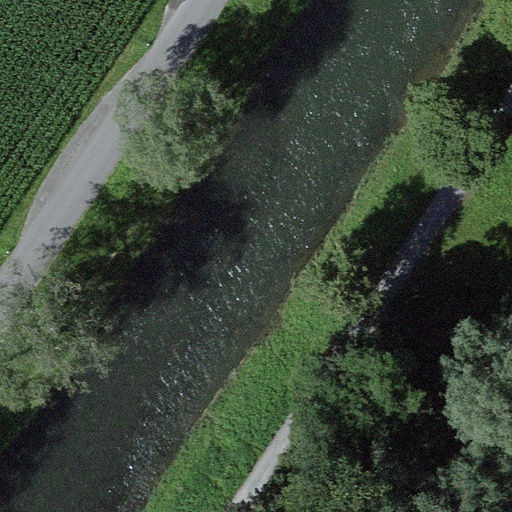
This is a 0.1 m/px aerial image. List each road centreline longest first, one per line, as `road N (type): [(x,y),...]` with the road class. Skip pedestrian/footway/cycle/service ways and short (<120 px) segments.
road 1 (track): [(511,108),(239,511)]
road 2 (unclassified): [(0,322),(216,0)]
